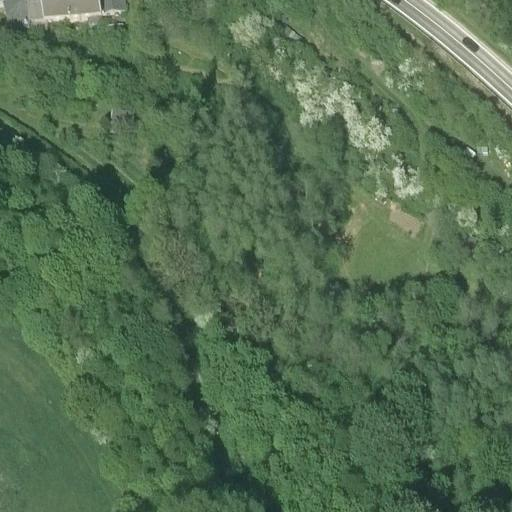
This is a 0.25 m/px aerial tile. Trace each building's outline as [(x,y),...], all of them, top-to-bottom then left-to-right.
[(23,0),(8,6),(1,9),(7,23),(19,34),(27,35),(27,28),(44,27),(42,0),(23,0)] [(42,0),(44,27),(102,23),(99,0),(42,0)] [(99,0),(102,23),(127,18),(124,0),(99,0)] [(166,0),(165,0),(168,12),(187,9),(185,0),(166,0)] [(124,44),(123,32),(105,35),(107,46),(124,44)]
